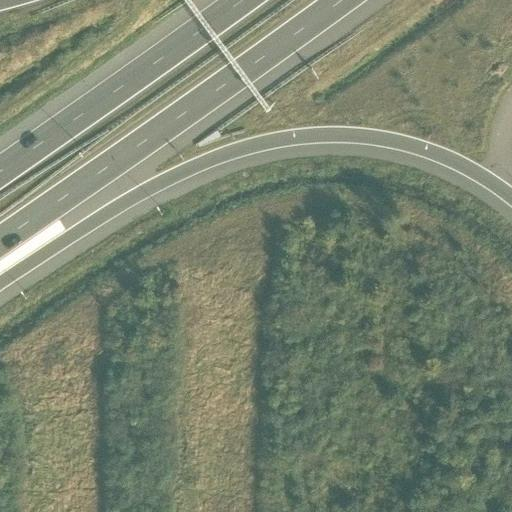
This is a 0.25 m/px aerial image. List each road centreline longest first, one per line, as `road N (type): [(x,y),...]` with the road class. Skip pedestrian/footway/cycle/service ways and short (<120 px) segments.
road 1 (motorway): [(0,279),(149,186),(310,141),(413,152),(455,165),(511,201)]
road 2 (motorway): [(0,243),(346,0)]
road 3 (motorway): [(240,0),(0,171)]
